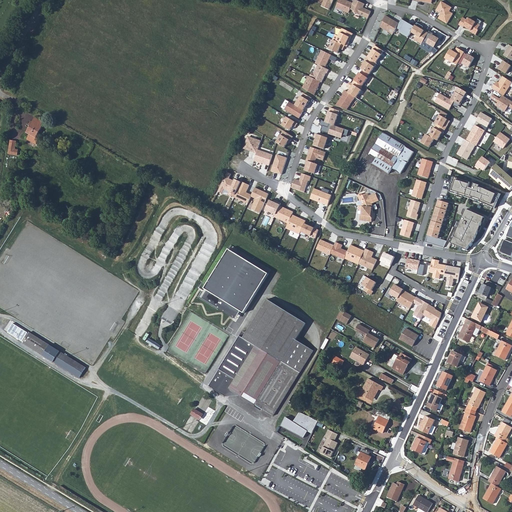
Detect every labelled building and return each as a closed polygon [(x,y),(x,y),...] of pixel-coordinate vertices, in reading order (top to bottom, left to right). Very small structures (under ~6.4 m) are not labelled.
[(333,0),(323,0),(324,0),(321,6),(329,10),(333,0)] [(350,9),(352,3),(344,0),(338,0),(336,7),(348,13),(350,9)] [(353,0),(352,3),(350,9),(353,11),(353,12),(368,18),(371,11),(363,8),(365,4),(356,0),(353,0)] [(450,12),(452,7),(441,1),(436,11),(440,13),(440,12),(442,13),(438,19),(447,24),(453,14),(450,12)] [(385,16),(380,27),(392,35),(396,28),(399,23),(391,19),(391,20),(389,19),(389,18),(385,16)] [(463,18),(459,25),(476,35),(479,30),(478,30),(481,25),(469,18),(468,20),(463,18)] [(401,19),(399,23),(396,28),(401,30),(399,32),(408,37),(411,33),(415,25),(412,23),(411,25),(401,19)] [(416,23),(415,25),(411,33),(416,36),(414,40),(421,44),(423,41),(428,33),(422,29),(423,27),(416,23)] [(333,40),(345,46),(347,47),(353,34),(342,29),(339,36),(335,35),(333,40)] [(428,33),(423,41),(435,47),(439,39),(432,35),(433,34),(429,31),(428,33)] [(333,40),(329,49),(338,53),(340,49),(343,50),(345,46),(333,40)] [(373,49),(367,58),(376,63),(384,51),(374,45),(372,49),(373,49)] [(450,50),(445,58),(457,65),(465,52),(457,48),(455,52),(450,50)] [(322,50),(316,63),(318,64),(325,68),(331,55),(322,50)] [(468,54),(462,64),(469,68),(474,58),(468,54)] [(366,57),(361,64),(363,65),(360,69),(369,75),(376,64),(376,63),(367,58),(366,57)] [(503,61),(498,69),(506,74),(511,66),(503,61)] [(312,73),(310,77),(321,82),(322,82),(326,73),(327,74),(329,70),(325,68),(318,64),(314,74),(312,73)] [(359,73),(353,81),(362,86),(367,79),(359,73)] [(309,76),(303,88),(314,95),(321,82),(310,77),(309,76)] [(497,81),(492,89),(503,95),(504,96),(511,83),(511,82),(503,76),(499,83),(497,81)] [(351,88),(348,92),(355,97),(362,87),(362,86),(353,81),(352,83),(350,82),(347,86),(351,88)] [(458,87),(451,100),(453,101),(460,105),(462,102),(462,101),(467,92),(458,87)] [(343,94),(336,105),(347,110),(355,97),(348,92),(345,90),(342,94),(343,94)] [(295,105),(303,111),(311,98),(303,93),(302,96),(300,96),(295,105)] [(447,110),(453,101),(451,100),(439,93),(433,102),(447,110)] [(511,101),(504,96),(503,95),(500,99),(493,95),(491,98),(499,102),(496,106),(505,111),(508,106),(511,108),(511,101)] [(289,102),(285,109),(299,118),(303,111),(295,105),(289,102)] [(330,108),(325,122),(335,126),(339,111),(330,108)] [(441,111),(434,124),(435,124),(442,128),(445,130),(450,121),(445,119),(448,114),(441,111)] [(478,118),(476,121),(488,127),(493,119),(481,113),(478,118)] [(36,125),(38,121),(30,117),(22,132),(24,134),(22,139),(31,144),(34,139),(31,137),(38,126),(36,125)] [(287,117),(282,125),(290,131),(293,126),(296,127),(298,124),(287,117)] [(349,131),(335,126),(325,122),(322,120),(319,125),(322,126),(321,131),(334,136),(335,134),(338,135),(337,136),(342,138),(343,135),(347,136),(349,131)] [(435,124),(429,136),(435,139),(438,141),(442,133),(440,132),(442,128),(435,124)] [(475,125),(467,140),(476,145),(485,130),(475,125)] [(284,131),(276,142),(284,148),(289,140),(290,141),(293,137),(284,131)] [(401,173),(408,163),(414,151),(382,133),(375,143),(382,148),(376,158),(373,165),(389,174),(393,169),(401,173)] [(500,133),(494,141),(504,148),(510,140),(500,133)] [(328,138),(316,134),(314,138),(317,139),(314,146),(324,149),(328,138)] [(427,134),(421,143),(429,148),(435,139),(429,136),(427,134)] [(6,150),(16,151),(17,145),(14,145),(15,137),(9,136),(6,150)] [(247,137),(243,149),(257,153),(257,151),(260,141),(247,137)] [(467,140),(465,140),(457,155),(467,161),(476,145),(467,140)] [(369,154),(376,158),(382,148),(375,143),(369,154)] [(311,147),(306,160),(315,163),(316,158),(323,160),(326,152),(311,147)] [(272,156),(257,151),(257,153),(254,160),(269,165),(272,156)] [(287,159),(277,155),(271,171),(281,175),(287,159)] [(482,157),(475,166),(479,169),(480,167),(484,171),(490,163),(482,157)] [(511,157),(510,157),(508,168),(510,169),(506,173),(498,164),(493,170),(490,176),(499,184),(501,183),(503,184),(501,186),(505,190),(507,188),(510,192),(511,189),(511,157)] [(423,159),(418,175),(428,178),(433,162),(423,159)] [(315,163),(306,160),(305,164),(306,165),(304,170),(315,174),(318,164),(315,163)] [(225,172),(216,191),(221,193),(222,190),(226,192),(225,194),(231,197),(237,182),(228,178),(230,174),(225,172)] [(235,179),(242,181),(244,175),(237,173),(235,179)] [(311,177),(302,174),(301,178),(302,178),(301,181),(295,179),(292,188),(304,192),(308,181),(310,181),(311,177)] [(455,179),(450,192),(493,209),(498,196),(471,186),(469,190),(465,189),(467,184),(455,179)] [(417,180),(412,196),(422,199),(427,183),(417,180)] [(247,186),(239,182),(231,198),(245,204),(249,196),(250,196),(244,193),(247,186)] [(267,193),(254,187),(250,196),(249,196),(254,198),(249,209),(257,213),(267,193)] [(315,188),(311,199),(328,206),(332,195),(315,188)] [(372,211),(373,206),(372,204),(379,201),(376,193),(369,196),(368,193),(363,195),(362,193),(358,195),(360,201),(364,199),(365,203),(362,204),(363,205),(362,206),(363,207),(362,211),(362,215),(361,215),(360,220),(372,222),(372,218),(371,216),(372,211)] [(421,203),(412,200),(406,216),(417,220),(418,215),(417,214),(421,203)] [(438,200),(436,208),(447,211),(449,203),(438,200)] [(270,201),(265,210),(275,215),(279,206),(281,203),(277,202),(276,204),(270,201)] [(290,202),(287,209),(293,211),(296,205),(290,202)] [(291,212),(279,206),(275,215),(273,218),(285,225),(290,215),(291,212)] [(436,208),(431,222),(442,225),(447,211),(436,208)] [(465,211),(450,245),(465,252),(472,244),(478,229),(482,224),(483,219),(465,211)] [(303,221),(290,215),(285,225),(284,228),(297,234),(303,221)] [(405,220),(400,234),(410,237),(414,223),(405,220)] [(442,225),(431,222),(427,236),(437,239),(442,225)] [(305,224),(301,232),(315,238),(319,230),(305,224)] [(329,253),(332,245),(319,240),(315,250),(327,255),(329,253)] [(511,242),(504,240),(500,252),(511,256),(511,242)] [(343,257),(346,252),(340,249),(342,245),(334,241),(332,245),(329,253),(342,259),(343,257)] [(364,252),(349,245),(346,252),(343,257),(358,264),(364,252)] [(373,252),(365,249),(364,252),(358,264),(372,270),(376,260),(373,259),(372,260),(371,259),(373,252)] [(380,261),(383,252),(376,250),(373,259),(380,261)] [(268,275),(229,251),(201,296),(237,318),(240,312),(243,314),(268,275)] [(384,253),(381,261),(385,263),(384,264),(391,267),(395,257),(391,255),(390,255),(384,253)] [(418,260),(405,259),(404,269),(417,270),(418,260)] [(444,275),(446,266),(439,264),(439,261),(432,259),(430,272),(433,273),(432,277),(438,279),(439,274),(444,275)] [(444,275),(444,277),(459,279),(461,269),(455,268),(455,267),(446,266),(444,275)] [(378,283),(367,277),(362,286),(365,287),(364,291),(371,295),(378,283)] [(485,300),(486,297),(488,293),(492,286),(484,282),(479,291),(480,292),(478,296),(485,300)] [(401,290),(392,285),(387,294),(396,299),(401,290)] [(292,295),(297,298),(301,292),(296,289),(292,295)] [(414,297),(401,290),(396,299),(395,301),(408,308),(411,302),(414,297)] [(436,308),(439,302),(426,295),(423,301),(436,308)] [(240,335),(236,333),(206,384),(223,394),(227,386),(238,393),(253,402),(260,406),(272,413),(311,347),(293,337),(304,320),(264,296),(243,330),(240,335)] [(428,304),(414,297),(411,302),(417,305),(411,315),(419,320),(422,315),(428,304)] [(489,306),(480,301),(473,316),(482,320),(489,306)] [(434,308),(428,304),(422,315),(435,322),(440,313),(435,310),(434,308)] [(343,311),(338,320),(344,324),(349,315),(343,311)] [(233,331),(236,324),(227,319),(223,325),(233,331)] [(477,326),(467,321),(460,336),(469,341),(477,326)] [(369,331),(357,324),(354,330),(364,336),(365,339),(363,342),(374,348),(378,340),(367,333),(369,331)] [(414,347),(420,336),(406,328),(400,339),(414,347)] [(499,338),(501,334),(492,330),(490,334),(499,338)] [(41,349),(39,353),(43,355),(49,346),(45,343),(44,345),(36,340),(37,338),(29,333),(25,339),(41,349)] [(162,346),(149,338),(147,342),(160,350),(162,346)] [(23,342),(39,353),(41,349),(25,339),(23,342)] [(511,347),(511,343),(503,339),(496,354),(506,359),(511,347)] [(61,351),(50,345),(49,346),(43,355),(54,362),(61,351)] [(454,363),(460,351),(451,347),(445,359),(454,363)] [(368,355),(355,348),(350,358),(363,365),(368,355)] [(79,378),(86,367),(61,351),(54,362),(79,378)] [(402,374),(410,358),(401,353),(399,356),(394,354),(387,365),(402,374)] [(335,364),(340,367),(342,362),(334,357),(331,361),(329,366),(332,369),(335,364)] [(489,382),(496,367),(486,362),(478,378),(489,382)] [(444,386),(450,372),(441,368),(435,382),(444,386)] [(392,384),(394,380),(382,373),(379,378),(392,384)] [(466,380),(474,382),(476,375),(468,373),(466,380)] [(382,388),(367,380),(359,395),(369,401),(373,393),(376,395),(378,391),(380,392),(382,388)] [(465,405),(474,409),(476,405),(477,405),(485,389),(475,384),(465,405)] [(442,390),(433,385),(425,404),(434,408),(434,407),(437,408),(440,401),(438,400),(442,390)] [(511,409),(511,394),(509,393),(501,408),(510,413),(511,409)] [(473,413),(474,409),(465,405),(464,407),(466,408),(465,410),(464,409),(458,426),(469,429),(475,413),(473,413)] [(204,414),(196,409),(192,414),(201,419),(204,414)] [(389,416),(377,410),(375,414),(378,416),(372,428),(381,433),(389,416)] [(319,421),(299,412),(294,422),(286,417),(281,427),(300,436),(304,438),(308,432),(312,434),(319,421)] [(431,421),(433,417),(422,412),(416,426),(426,430),(427,429),(430,431),(434,422),(431,421)] [(502,418),(494,433),(497,435),(504,438),(511,424),(502,418)] [(328,439),(321,453),(331,458),(338,443),(334,442),(338,434),(329,430),(325,437),(328,439)] [(430,436),(417,431),(410,445),(423,451),(426,444),(425,443),(427,439),(429,439),(430,436)] [(457,434),(455,440),(454,446),(452,451),(463,454),(468,437),(457,434)] [(504,438),(497,435),(490,449),(499,454),(507,440),(504,438)] [(370,451),(363,449),(356,464),(366,469),(371,457),(368,456),(370,451)] [(447,475),(458,478),(462,462),(452,458),(447,475)] [(496,463),(488,478),(491,480),(498,483),(506,468),(496,463)] [(498,483),(491,480),(482,495),(492,500),(500,485),(498,483)] [(386,498),(397,502),(405,485),(397,482),(396,485),(393,484),(386,498)] [(419,509),(424,511),(427,511),(432,504),(419,496),(413,505),(419,509)]
